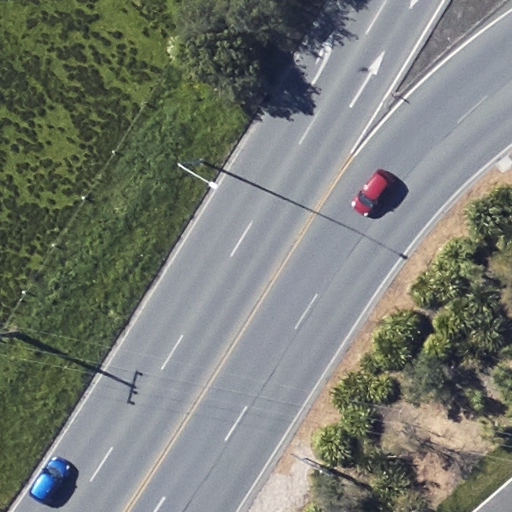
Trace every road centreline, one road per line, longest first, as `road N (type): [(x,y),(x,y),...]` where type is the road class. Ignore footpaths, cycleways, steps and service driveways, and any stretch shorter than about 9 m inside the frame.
road 1 (secondary): [(328,181),(125,511)]
road 2 (secondary): [(511,70),(437,133),(328,181)]
road 3 (secondary): [(328,181),(344,64),(386,0)]
